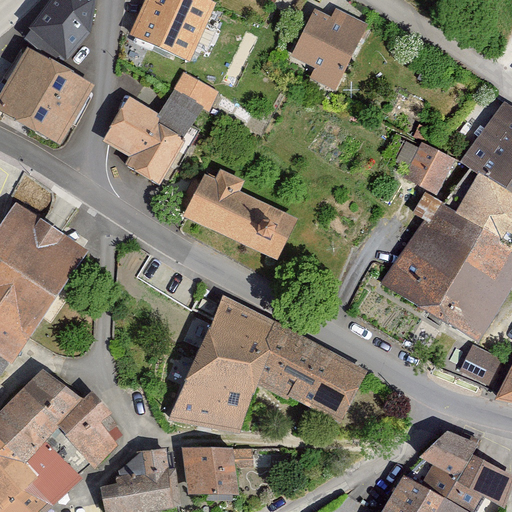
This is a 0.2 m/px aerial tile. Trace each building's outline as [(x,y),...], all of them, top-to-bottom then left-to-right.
[(55,0),(36,29),(78,59),(99,31),(101,0),(55,0)] [(194,62),(221,3),(215,0),(149,0),(133,35),(194,62)] [(334,23),(315,13),(295,55),(323,69),(317,82),(338,92),(371,22),(341,8),(334,23)] [(68,67),(35,49),(4,104),(37,123),(68,67)] [(101,86),(68,67),(37,123),(70,142),(101,86)] [(133,170),(164,187),(216,90),(185,72),(165,116),(133,99),(110,140),(141,157),(133,170)] [(487,171),(511,184),(511,103),(507,100),(465,160),(487,171)] [(461,158),(426,142),(409,177),(444,194),(461,158)] [(511,184),(487,171),(465,213),(511,245),(511,184)] [(205,179),(185,221),(281,266),(300,224),(244,198),(249,187),(221,174),(216,184),(205,179)] [(414,306),(465,213),(429,194),(418,215),(423,221),(382,291),(414,306)] [(0,235),(0,346),(23,361),(95,248),(22,201),(0,235)] [(482,339),(511,293),(511,245),(465,213),(414,306),(482,339)] [(351,424),(374,370),(227,295),(176,418),(248,433),(273,384),(351,424)] [(458,374),(491,387),(503,358),(470,344),(460,367),(458,374)] [(58,442),(86,470),(100,463),(102,469),(127,445),(115,422),(124,412),(103,389),(93,397),(51,367),(0,423),(0,427),(16,444),(37,463),(58,442)] [(511,370),(499,399),(511,401),(511,370)] [(0,455),(16,444),(0,427),(0,455)] [(468,478),(483,454),(489,441),(453,430),(427,455),(450,468),(468,478)] [(37,463),(16,444),(0,455),(0,492),(8,500),(26,489),(49,511),(53,511),(93,478),(86,470),(58,442),(37,463)] [(200,493),(252,490),(249,443),(197,447),(200,493)] [(118,511),(134,511),(189,504),(183,470),(180,471),(176,444),(154,448),(157,468),(126,473),(128,483),(114,485),(118,511)] [(511,497),(511,471),(483,454),(468,478),(450,468),(429,484),(443,490),(480,511),(483,511),(489,496),(508,507),(511,497)] [(385,511),(431,511),(443,490),(429,484),(410,473),(385,511)] [(0,511),(49,511),(26,489),(8,500),(0,505),(0,511)] [(480,511),(443,490),(431,511),(480,511)]
